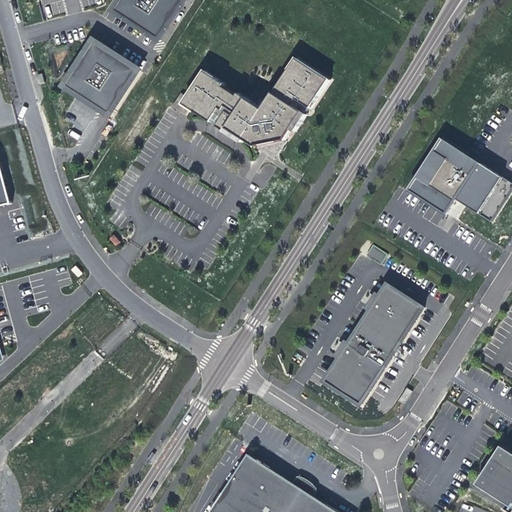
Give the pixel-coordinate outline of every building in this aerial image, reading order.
[(190,0),(117,0),(110,11),(161,44),(190,0)] [(145,70),(94,36),(77,63),(61,87),(74,95),(112,120),(145,70)] [(226,84),(207,71),(188,99),(182,94),(174,106),(186,115),(191,108),(212,122),(218,114),(224,118),(221,123),(219,126),(235,137),(243,142),(246,139),(257,146),(256,147),(275,160),(287,141),(286,141),(293,129),(297,132),(308,115),(304,113),(299,109),(312,108),(330,81),(298,59),(269,102),(261,96),(256,104),(240,94),(239,96),(224,87),(226,84)] [(511,179),(469,153),(443,136),(409,189),(448,215),(457,200),(461,202),(494,224),(511,195),(511,179)] [(6,180),(0,158),(0,206),(12,204),(6,180)] [(117,246),(121,242),(115,235),(111,238),(117,246)] [(373,245),(366,255),(381,265),(388,254),(373,245)] [(83,274),(77,266),(73,270),(79,277),(83,274)] [(326,381),(362,405),(425,308),(389,284),(381,297),(378,295),(370,307),(373,309),(350,345),(347,343),(339,355),(342,357),(326,381)] [(386,415),(378,420),(381,425),(389,420),(386,415)] [(511,452),(502,446),(478,484),(511,506),(511,452)] [(294,481),(252,454),(213,511),(339,511),(315,495),(294,481)] [(294,479),(294,481),(315,495),(316,493),(317,489),(317,488),(314,484),(310,481),(306,479),(302,477),(299,476),(297,477),(294,479)]
